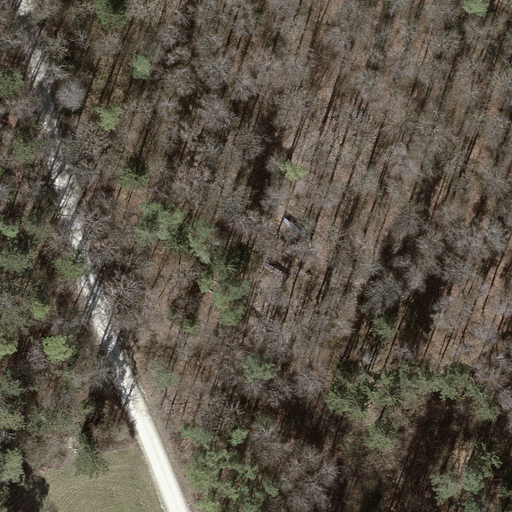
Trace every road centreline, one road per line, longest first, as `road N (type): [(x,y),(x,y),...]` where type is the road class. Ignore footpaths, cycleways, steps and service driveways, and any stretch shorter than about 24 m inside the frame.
road 1 (track): [(178,511),(86,289),(27,0)]
road 2 (track): [(0,425),(147,435)]
